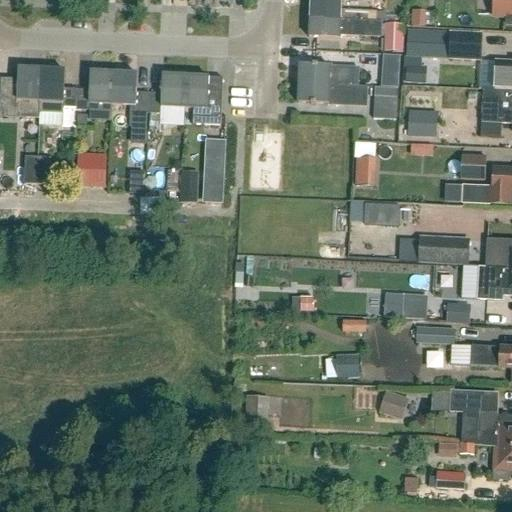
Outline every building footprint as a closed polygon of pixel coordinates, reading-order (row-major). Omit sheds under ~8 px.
[(511,0),(498,0),(497,18),(507,18),(507,26),(511,25),(511,0)] [(310,20),(377,23),(377,14),(341,12),(341,2),(311,1),(310,20)] [(381,38),(381,23),(377,23),(310,20),(309,39),(340,41),(340,37),(354,38),(354,37),(381,38)] [(405,26),(386,26),(385,54),(404,55),(405,26)] [(407,57),(406,69),(408,69),(421,69),(421,58),(448,59),(482,61),(483,35),(450,34),(408,32),(407,57)] [(495,91),(511,92),(511,64),(497,63),(495,91)] [(359,69),(330,68),(300,66),(299,86),(358,88),(358,79),(359,69)] [(389,68),(388,88),(399,88),(400,68),(389,68)] [(423,69),(421,69),(407,69),(407,84),(423,85),(423,69)] [(1,81),(0,109),(0,118),(39,120),(40,114),(40,103),(42,71),(19,70),(18,82),(1,81)] [(40,103),(40,114),(62,115),(61,126),(75,127),(76,111),(77,92),(64,91),(65,72),(42,71),(40,103)] [(112,106),(114,75),(91,74),(90,92),(77,92),(76,111),(89,112),(89,105),(112,106)] [(114,75),(112,106),(131,107),(131,127),(132,127),(147,127),(148,115),(149,95),(136,94),(137,76),(114,75)] [(149,95),(148,115),(161,115),(161,109),(184,110),(186,78),(163,77),(162,96),(149,95)] [(186,78),(184,110),(194,110),(193,127),(221,128),(222,88),(209,87),(209,79),(186,78)] [(358,88),(299,86),(298,105),(327,106),(327,107),(342,108),(342,102),(363,103),(367,100),(368,89),(358,88)] [(396,121),(397,90),(377,89),(377,98),(374,98),(373,120),(396,121)] [(511,92),(495,91),(495,92),(484,92),(482,124),(511,125),(511,92)] [(161,115),(161,128),(184,129),(184,126),(184,110),(161,109),(161,115)] [(431,113),(410,112),(409,138),(429,139),(431,113)] [(39,120),(39,127),(61,128),(61,126),(62,115),(40,114),(39,120)] [(87,125),(87,117),(78,117),(78,125),(87,125)] [(147,127),(132,127),(131,146),(147,146),(147,127)] [(79,156),(78,168),(77,189),(105,190),(107,158),(79,156)] [(484,183),(485,158),(460,157),(459,182),(484,183)] [(25,186),(37,187),(38,160),(26,159),(25,186)] [(356,173),(373,174),(374,160),(357,159),(356,173)] [(38,160),(37,187),(49,188),(50,160),(38,160)] [(462,186),(461,205),(490,206),(511,206),(511,171),(497,171),(492,170),(491,188),(462,186)] [(224,175),(206,174),(205,205),(223,205),(224,175)] [(144,196),(145,179),(135,179),(131,182),(131,195),(144,196)] [(198,196),(182,195),(182,205),(198,205),(198,196)] [(366,207),(365,227),(398,228),(399,208),(366,207)] [(419,242),(402,241),(401,264),(417,264),(467,267),(469,243),(419,241),(419,242)] [(487,269),(487,270),(491,270),(511,270),(511,243),(488,242),(487,269)] [(286,272),(286,259),(254,259),(254,272),(286,272)] [(237,260),(236,273),(244,273),(244,260),(237,260)] [(479,269),(478,301),(503,302),(503,298),(511,298),(511,270),(491,270),(487,270),(487,269),(479,269)] [(424,321),(425,298),(404,297),(386,296),(385,319),(424,321)] [(301,299),(301,312),(313,312),(313,299),(301,299)] [(449,323),(470,324),(471,306),(450,305),(449,323)] [(343,323),(343,333),(365,333),(365,323),(343,323)] [(419,333),(418,346),(453,347),(454,334),(419,333)] [(472,367),(473,349),(451,348),(450,366),(472,367)] [(473,349),(472,367),(501,368),(501,370),(511,370),(511,350),(502,350),(473,349)] [(337,360),(337,379),(361,378),(361,359),(337,360)] [(451,393),(451,413),(464,414),(478,415),(479,395),(451,393)] [(381,412),(396,417),(402,399),(387,394),(381,412)] [(268,407),(247,406),(246,430),(266,431),(268,407)] [(464,414),(462,445),(475,446),(475,448),(495,448),(511,449),(511,418),(498,418),(499,414),(482,414),(482,415),(478,415),(464,414)] [(455,447),(440,446),(439,458),(454,459),(455,447)] [(474,457),(475,447),(460,447),(460,456),(474,457)] [(494,472),(494,481),(510,482),(510,473),(511,473),(511,449),(495,448),(494,472)] [(436,473),(435,488),(464,490),(465,475),(436,473)] [(417,495),(417,481),(406,481),(405,494),(417,495)]
